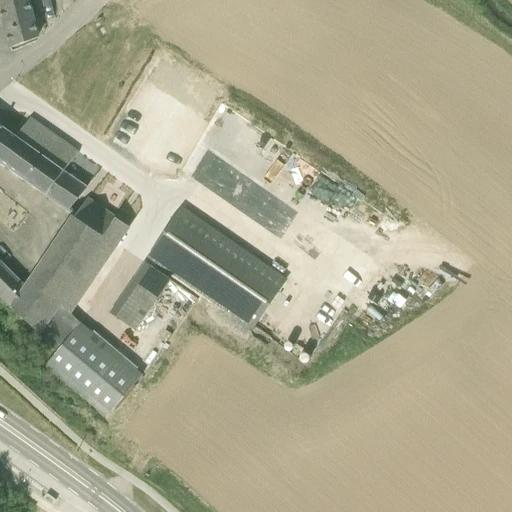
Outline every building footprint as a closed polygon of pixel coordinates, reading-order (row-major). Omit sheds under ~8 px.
[(0,0),(0,8),(11,48),(37,37),(27,0),(0,0)] [(16,138),(0,126),(0,164),(47,195),(69,212),(89,188),(64,171),(79,154),(30,119),(29,121),(29,120),(16,138)] [(0,296),(39,335),(61,307),(72,314),(131,228),(116,218),(116,217),(88,198),(74,219),(72,217),(69,220),(26,284),(0,259),(0,296)] [(147,258),(252,330),(287,280),(182,207),(147,258)] [(135,331),(171,279),(152,266),(116,319),(135,331)] [(159,317),(183,284),(174,278),(138,328),(147,335),(160,318),(159,317)] [(61,307),(39,335),(56,352),(45,366),(61,379),(107,418),(143,374),(72,314),(61,307)]
